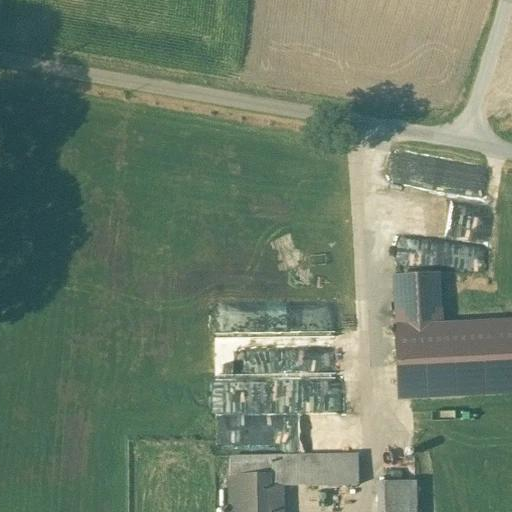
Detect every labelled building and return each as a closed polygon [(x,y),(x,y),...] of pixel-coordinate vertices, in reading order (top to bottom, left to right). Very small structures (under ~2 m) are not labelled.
[(414,184),(414,151),(376,150),(375,184),(414,184)] [(398,230),(490,245),(496,209),(404,195),(398,230)] [(438,275),(394,277),(396,329),(441,327),(438,275)] [(396,329),(395,329),(395,330),(399,400),(511,394),(511,323),(441,327),(396,329)] [(222,414),(222,446),(302,446),(302,414),(222,414)] [(358,454),(230,457),(230,511),(268,511),(268,487),(359,485),(358,454)] [(414,511),(414,481),(377,482),(378,511),(414,511)]
